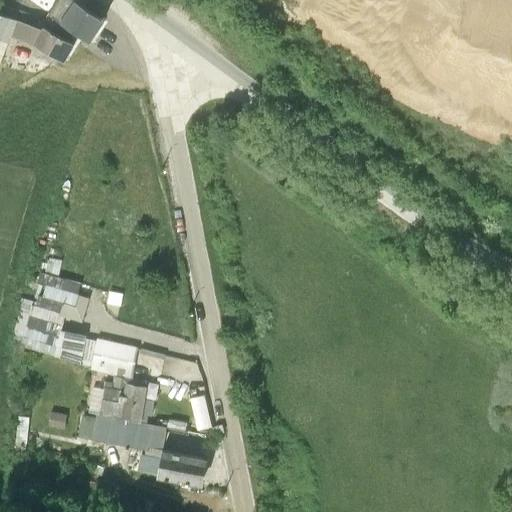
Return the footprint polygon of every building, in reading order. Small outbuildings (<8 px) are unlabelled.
[(90,41),(104,22),(73,0),(58,0),(49,13),(90,41)] [(74,43),(0,12),(0,38),(10,43),(13,36),(62,60),(74,43)] [(10,43),(0,38),(0,60),(2,61),(10,43)] [(81,284),(48,274),(38,308),(64,316),(83,322),(90,298),(78,295),(81,284)] [(53,356),(64,316),(38,308),(31,306),(19,346),(53,356)] [(137,348),(98,340),(92,369),(131,377),(137,348)] [(126,376),(122,391),(93,388),(89,412),(140,422),(146,382),(126,376)] [(165,432),(96,417),(91,438),(141,450),(136,471),(155,475),(165,432)] [(208,459),(162,450),(157,477),(203,486),(208,459)]
